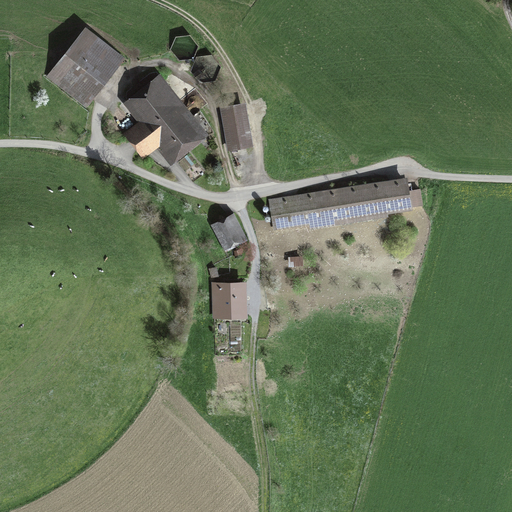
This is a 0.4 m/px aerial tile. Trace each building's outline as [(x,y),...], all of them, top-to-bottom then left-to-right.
[(60,85),(84,104),(120,58),(96,39),(60,85)] [(161,77),(129,102),(143,120),(127,132),(145,154),(161,142),(172,156),(198,134),(182,113),(187,110),(161,77)] [(222,108),(229,148),(246,145),(239,105),(222,108)] [(114,145),(120,150),(128,143),(122,137),(114,145)] [(405,181),(270,202),(275,228),(422,204),(419,188),(406,191),(405,181)] [(225,250),(247,238),(234,215),(213,226),(212,227),(225,250)] [(213,286),(214,313),(215,313),(229,312),(230,319),(243,319),(242,312),(242,285),(214,286),(213,286)]
